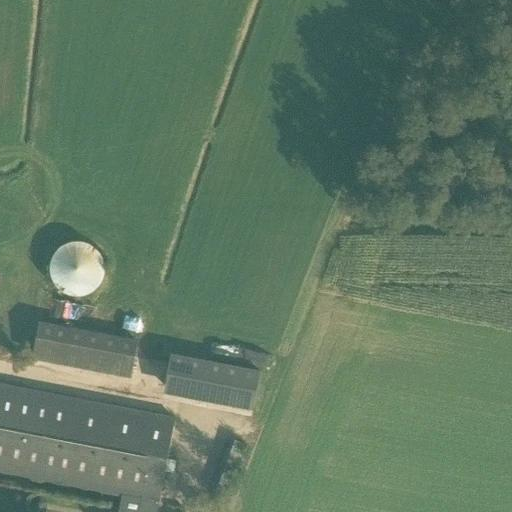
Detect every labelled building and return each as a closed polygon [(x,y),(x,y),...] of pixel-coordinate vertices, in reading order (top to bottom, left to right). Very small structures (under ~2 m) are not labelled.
[(104,253),(66,237),(53,271),(91,286),(104,253)] [(48,299),(45,314),(71,320),(71,318),(81,320),(80,327),(107,332),(111,312),(48,299)] [(33,360),(134,373),(138,336),(37,323),(33,360)] [(172,352),(164,392),(254,409),(262,369),(172,352)] [(138,511),(156,511),(165,472),(173,473),(176,461),(167,459),(175,419),(0,384),(0,472),(141,500),(138,511)]
